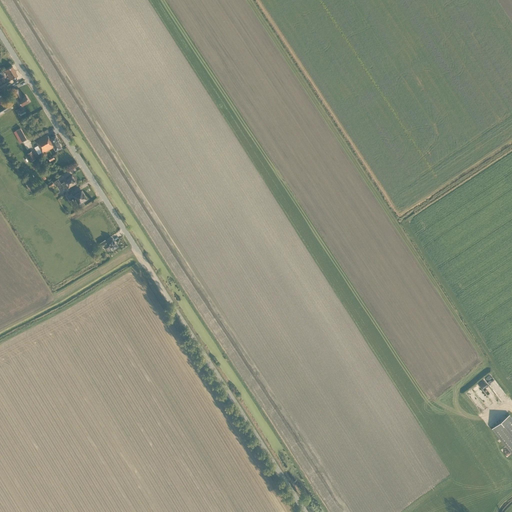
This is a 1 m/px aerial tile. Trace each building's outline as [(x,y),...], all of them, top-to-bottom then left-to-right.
[(18,76),(13,66),(5,70),(10,80),(18,76)] [(26,96),(23,97),(18,89),(13,91),(19,100),(22,106),(29,101),(26,96)] [(10,101),(0,106),(0,114),(13,107),(10,101)] [(27,112),(23,106),(16,110),(20,116),(27,112)] [(16,130),(22,142),(27,139),(21,128),(16,130)] [(48,134),(36,140),(43,153),(47,150),(54,147),(56,151),(62,148),(56,135),(50,138),(48,134)] [(70,186),(76,183),(72,176),(64,181),(65,182),(61,184),(58,179),(54,182),(56,186),(57,186),(60,189),(63,187),(64,188),(66,186),(68,190),(70,188),(70,186)] [(72,192),(64,197),(71,207),(74,204),(78,210),(85,205),(83,202),(87,199),(82,191),(75,196),(72,192)] [(114,249),(118,246),(113,238),(108,242),(110,245),(109,246),(106,248),(105,249),(107,252),(108,251),(111,249),(111,250),(114,248),(114,249)] [(511,417),(510,415),(492,429),(511,454),(511,417)]
